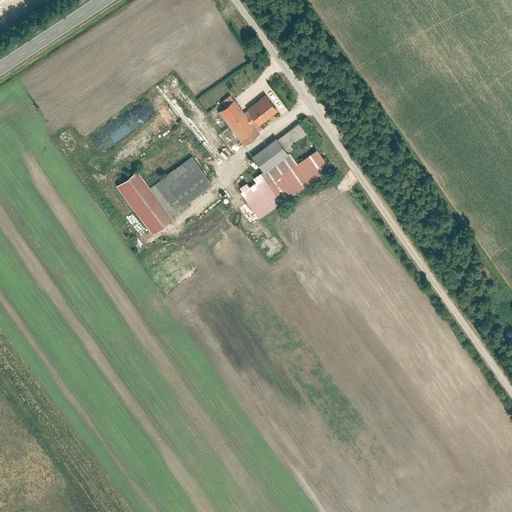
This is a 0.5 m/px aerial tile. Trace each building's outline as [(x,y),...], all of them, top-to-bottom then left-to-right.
[(236,99),(220,110),(245,143),(260,132),(256,127),(279,110),(265,92),(243,109),(236,99)] [(115,120),(118,135),(135,131),(132,117),(115,120)] [(259,218),(331,171),(317,149),(298,162),(290,149),(308,137),(300,126),(280,139),(278,136),(251,154),(265,175),(240,191),(259,218)] [(213,184),(192,156),(150,188),(171,216),(213,184)] [(174,220),(171,216),(150,188),(138,171),(117,186),(153,235),(174,220)]
